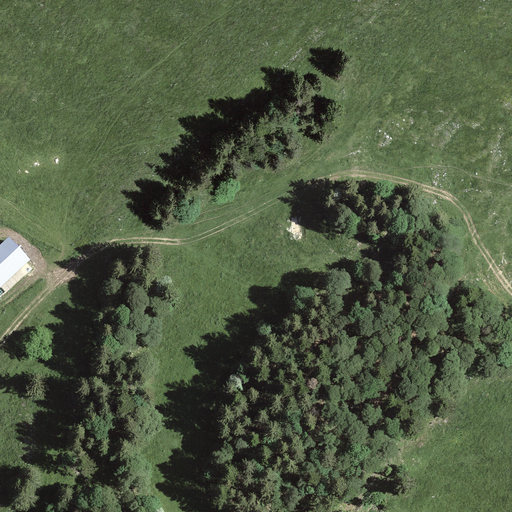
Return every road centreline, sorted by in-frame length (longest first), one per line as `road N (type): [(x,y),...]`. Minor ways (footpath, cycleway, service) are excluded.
road 1 (track): [(0,345),(90,256),(122,242),(184,240),(221,228),(330,171),(415,182),(448,196),(511,285)]
road 2 (track): [(242,0),(81,110),(64,131),(54,155),(56,284)]
